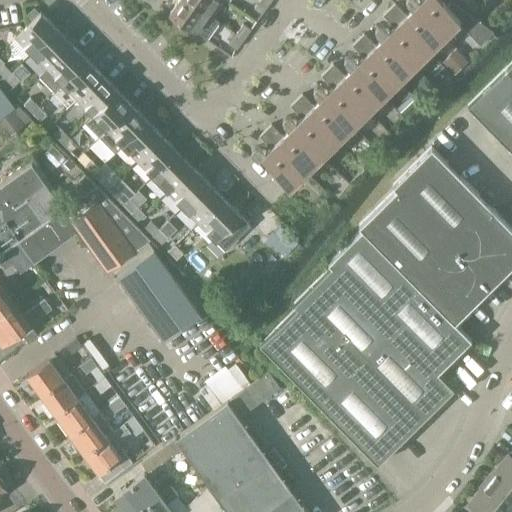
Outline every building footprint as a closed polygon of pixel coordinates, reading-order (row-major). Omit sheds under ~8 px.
[(189,0),(178,0),(170,12),(205,37),(217,19),(211,15),(189,0)] [(221,0),(189,0),(211,15),(221,0)] [(290,186),(458,21),(461,18),(442,0),(422,0),(420,2),(418,0),(407,0),(408,0),(408,2),(408,3),(408,4),(409,5),(413,9),(407,15),(395,3),(383,15),(395,27),(390,32),(386,28),(385,27),(384,27),(382,26),(381,26),(380,27),(378,28),(377,29),(377,30),(377,31),(377,33),(377,34),(378,35),(381,39),(376,45),(363,33),(352,44),(364,56),(359,62),(355,58),(354,57),(353,57),(351,57),(350,57),(348,57),(347,58),(347,59),(346,61),(346,62),(346,63),(346,64),(347,65),(347,66),(351,69),(345,75),(333,63),(321,74),(333,87),(328,92),(324,88),(323,87),(322,87),(320,87),(319,87),(318,87),(317,88),(316,89),(315,91),(315,92),(315,94),(316,95),(316,96),(320,100),(314,105),(302,94),(290,105),(302,117),(297,122),(293,118),(292,117),(291,117),(290,117),(288,117),(287,118),(286,119),(285,120),(284,121),(284,122),(284,123),(284,124),(285,125),(285,126),(289,130),(283,136),(271,123),(260,135),(271,147),(266,152),(261,148),(260,147),(259,147),(258,147),(257,148),(256,148),(255,149),(254,149),(254,150),(253,152),(253,153),(253,154),(254,155),(259,161),(261,159),(290,186)] [(269,4),(262,0),(259,0),(253,8),(262,14),(269,4)] [(12,37),(28,53),(53,28),(38,12),(12,37)] [(236,33),(244,38),(251,29),(243,23),(236,33)] [(28,53),(43,68),(68,43),(53,28),(28,53)] [(244,38),(236,33),(229,43),(237,48),(244,38)] [(58,84),(84,59),(68,43),(43,68),(37,74),(52,89),(58,84)] [(99,74),(84,59),(58,84),(73,99),(99,74)] [(0,71),(5,78),(12,71),(4,63),(0,66),(0,71)] [(511,148),(511,67),(508,63),(467,104),(511,148)] [(20,80),(12,71),(5,78),(14,86),(20,80)] [(73,99),(88,115),(114,90),(99,74),(73,99)] [(13,107),(0,90),(0,117),(3,115),(13,107)] [(98,136),(129,105),(114,90),(88,115),(83,120),(98,136)] [(31,112),(38,106),(30,97),(23,104),(31,112)] [(144,120),(129,105),(98,136),(113,151),(119,145),(144,120)] [(46,114),(38,106),(31,112),(40,120),(46,114)] [(13,107),(3,115),(15,131),(25,124),(13,107)] [(159,136),(144,120),(119,145),(134,161),(159,136)] [(54,134),(62,143),(68,136),(60,128),(54,134)] [(77,145),(68,136),(62,143),(70,151),(77,145)] [(134,161),(149,176),(174,151),(159,136),(134,161)] [(431,146),(393,183),(396,187),(443,231),(479,194),(431,146)] [(189,167),(174,151),(149,176),(164,191),(189,167)] [(92,174),(99,167),(90,159),(84,165),(92,174)] [(0,250),(17,239),(64,205),(31,160),(0,182),(0,250)] [(107,175),(99,167),(92,174),(100,182),(107,175)] [(164,191),(179,207),(204,182),(189,167),(164,191)] [(219,197),(204,182),(179,207),(194,222),(219,197)] [(26,252),(34,262),(76,232),(77,231),(79,238),(79,240),(80,244),(80,246),(90,245),(108,269),(150,238),(97,186),(92,190),(90,188),(65,208),(64,205),(17,239),(23,247),(26,252)] [(359,223),(363,226),(454,319),(511,261),(511,228),(479,194),(443,231),(396,187),(359,223)] [(129,198),(121,190),(114,196),(122,204),(129,198)] [(219,197),(194,222),(212,241),(220,233),(229,243),(232,240),(241,249),(258,233),(249,223),(247,225),(219,197)] [(137,206),(129,198),(122,204),(131,213),(137,206)] [(153,235),(159,229),(151,220),(145,226),(153,235)] [(471,337),(454,319),(363,226),(328,261),(332,265),(295,301),(298,305),(261,342),(378,460),(453,387),(437,370),(471,337)] [(167,237),(159,229),(153,235),(161,243),(167,237)] [(19,242),(0,255),(0,259),(5,267),(26,252),(23,247),(19,242)] [(177,259),(181,255),(183,252),(175,244),(168,250),(177,259)] [(156,251),(117,279),(161,342),(199,311),(156,251)] [(0,312),(11,304),(0,288),(0,312)] [(19,315),(11,304),(0,312),(0,340),(1,343),(49,309),(42,299),(19,315)] [(72,353),(83,345),(77,337),(66,345),(72,353)] [(24,375),(38,395),(69,373),(55,353),(24,375)] [(38,395),(53,415),(77,397),(69,385),(96,365),(91,357),(80,365),(69,373),(38,395)] [(268,370),(172,440),(227,511),(306,511),(236,419),(280,387),(268,370)] [(101,392),(112,384),(105,376),(95,384),(101,392)] [(53,415),(67,434),(99,411),(98,410),(91,415),(83,404),(86,401),(81,395),(78,397),(77,397),(53,415)] [(115,411),(126,404),(120,395),(109,403),(115,411)] [(113,431),(99,411),(67,434),(81,454),(113,431)] [(134,415),(113,431),(81,454),(95,474),(117,458),(124,467),(132,461),(125,452),(118,457),(110,446),(130,431),(140,423),(134,415)] [(171,440),(163,446),(140,462),(148,472),(178,450),(171,440)] [(511,456),(510,454),(490,479),(511,497),(511,456)] [(113,496),(124,511),(133,511),(157,495),(142,474),(113,496)] [(479,511),(508,511),(511,508),(511,497),(490,479),(470,504),(479,511)] [(133,511),(169,511),(164,505),(178,494),(176,492),(178,490),(174,485),(172,486),(170,484),(157,495),(133,511)] [(196,511),(212,501),(205,492),(177,511),(196,511)] [(212,501),(196,511),(215,511),(218,510),(212,501)]
